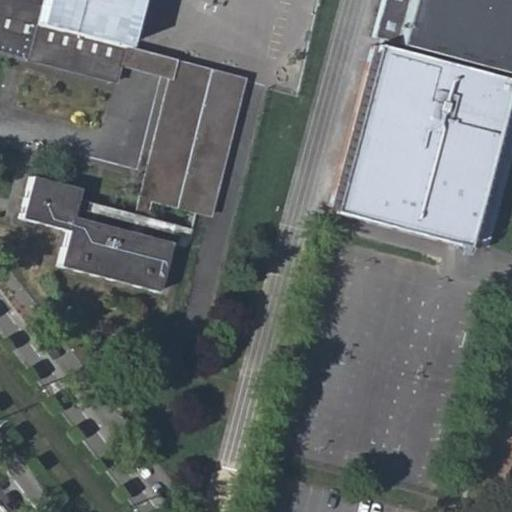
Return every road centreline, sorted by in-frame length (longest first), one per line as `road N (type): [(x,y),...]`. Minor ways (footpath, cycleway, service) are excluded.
road 1 (residential): [(151,511),(0,315)]
road 2 (unknown): [(511,362),(476,511)]
